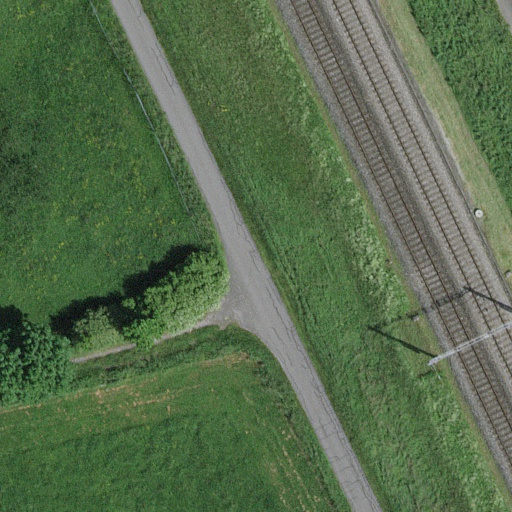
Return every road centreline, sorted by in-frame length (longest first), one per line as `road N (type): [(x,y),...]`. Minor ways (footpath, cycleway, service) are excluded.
road 1 (unclassified): [(265,304),(120,0)]
road 2 (unclassified): [(265,304),(0,372)]
road 3 (unclassified): [(365,511),(265,304)]
